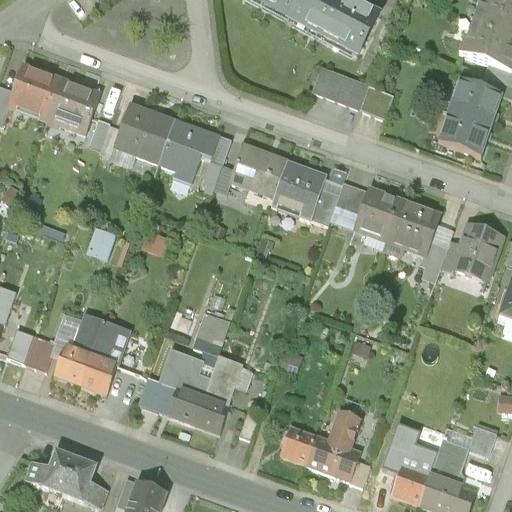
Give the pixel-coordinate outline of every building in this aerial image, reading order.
[(223,0),(282,30),(297,0),(223,0)] [(377,18),(340,0),(297,0),(282,30),(353,65),(377,18)] [(511,10),(483,0),(479,0),(458,61),(488,71),(484,82),(511,91),(511,10)] [(6,116),(48,131),(65,84),(24,69),(6,116)] [(369,92),(321,73),(311,98),(359,117),(369,92)] [(448,117),(492,132),(502,103),(511,106),(511,91),(484,82),(480,95),(459,87),(448,117)] [(107,99),(65,84),(48,131),(90,147),(107,99)] [(394,102),(369,92),(359,117),(383,127),(394,102)] [(162,181),(181,128),(132,111),(114,164),(162,181)] [(492,132),(448,117),(438,149),(481,164),(492,132)] [(181,128),(162,181),(210,198),(229,145),(181,128)] [(226,200),(270,214),(286,165),(241,150),(226,200)] [(331,179),(286,165),(270,214),(315,228),(331,179)] [(388,258),(405,207),(368,194),(351,245),(388,258)] [(405,207),(388,258),(426,270),(443,219),(405,207)] [(511,257),(511,238),(475,224),(450,290),(493,306),(511,257)] [(86,258),(108,265),(117,237),(95,230),(86,258)] [(0,347),(17,299),(0,294),(0,347)] [(511,295),(497,341),(511,345),(511,295)] [(104,331),(67,316),(55,349),(54,352),(66,356),(56,383),(80,393),(104,331)] [(150,385),(140,411),(195,431),(218,363),(231,328),(204,319),(192,354),(201,357),(203,368),(171,357),(160,388),(150,385)] [(132,341),(104,331),(80,393),(108,403),(132,341)] [(34,342),(16,336),(6,364),(24,370),(34,342)] [(55,349),(34,342),(24,370),(45,377),(54,352),(55,349)] [(218,363),(195,431),(220,440),(236,395),(247,399),(254,378),(242,373),(242,371),(218,363)] [(511,415),(511,403),(499,403),(498,415),(511,415)] [(360,426),(340,419),(330,447),(324,445),(313,477),(363,494),(372,468),(349,460),(360,426)] [(420,511),(438,459),(415,451),(420,439),(397,431),(382,474),(399,480),(391,503),(420,511)] [(313,477),(324,445),(293,434),(282,466),(313,477)] [(461,491),(463,482),(461,478),(469,456),(487,463),(495,441),(476,434),(473,445),(446,436),(438,459),(420,511),(419,511),(471,511),(477,496),(461,491)] [(59,494),(74,454),(51,445),(45,462),(32,457),(24,481),(59,494)] [(102,510),(111,488),(88,480),(95,461),(74,454),(59,494),(102,510)] [(156,511),(165,486),(132,476),(121,511),(156,511)]
